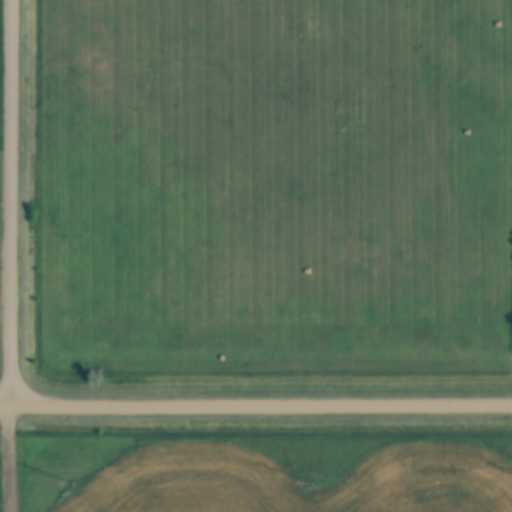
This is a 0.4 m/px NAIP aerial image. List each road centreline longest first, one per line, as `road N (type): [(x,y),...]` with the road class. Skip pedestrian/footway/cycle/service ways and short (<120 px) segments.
road 1 (residential): [(511,405),(0,406)]
road 2 (residential): [(12,406),(12,0)]
